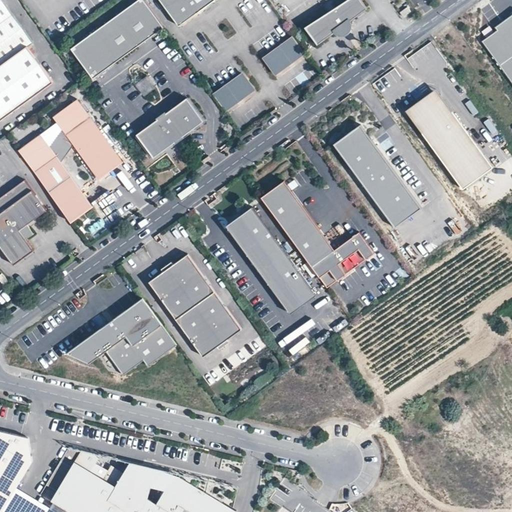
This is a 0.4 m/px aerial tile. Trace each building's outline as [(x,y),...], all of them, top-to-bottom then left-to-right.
[(2,0),(0,0),(0,124),(55,84),(29,48),(35,44),(2,0)] [(144,0),(137,0),(70,49),(92,79),(164,27),(144,0)] [(160,0),(179,25),(213,0),(160,0)] [(361,0),(342,0),(305,27),(318,44),(367,8),(361,0)] [(511,17),(511,18),(511,19),(511,23),(507,27),(505,23),(496,29),(498,32),(483,43),(511,83),(511,17)] [(293,36),(265,57),(277,74),(305,53),(293,36)] [(241,73),(213,94),(225,111),(254,90),(241,73)] [(493,167),(441,94),(430,93),(406,110),(463,189),(493,167)] [(187,98),(137,134),(153,158),(204,121),(187,98)] [(54,118),(67,135),(91,117),(79,100),(54,118)] [(74,145),(98,179),(123,161),(91,117),(67,135),(74,145)] [(423,210),(361,125),(334,144),(396,230),(423,210)] [(62,162),(74,145),(58,133),(49,145),(41,134),(19,150),(71,222),(93,206),(62,162)] [(47,210),(25,179),(0,197),(0,245),(14,265),(34,250),(26,238),(20,230),(28,224),(47,210)] [(284,181),(261,197),(311,267),(334,251),(284,181)] [(317,295),(253,206),(232,221),(296,310),(317,295)] [(296,310),(232,221),(226,225),(291,314),(296,310)] [(28,224),(20,230),(26,238),(34,232),(28,224)] [(329,271),(337,282),(375,255),(359,233),(334,251),(311,267),(319,278),(329,271)] [(243,329),(188,254),(174,264),(172,261),(162,269),(164,272),(150,282),(204,357),(219,347),(220,349),(231,342),(229,339),(243,329)] [(337,282),(329,271),(319,278),(327,289),(337,282)] [(177,345),(143,298),(67,353),(90,363),(106,351),(124,375),(144,360),(148,366),(177,345)] [(0,511),(15,490),(34,460),(28,435),(0,428),(0,511)] [(179,475),(177,479),(158,468),(153,477),(142,474),(144,465),(131,462),(124,473),(112,465),(108,470),(97,463),(102,455),(82,450),(75,462),(77,463),(54,501),(71,511),(235,511),(237,510),(179,475)] [(42,511),(45,509),(15,490),(0,511),(42,511)] [(71,511),(54,501),(47,511),(71,511)] [(349,503),(332,504),(331,511),(335,511),(349,511),(349,503)]
